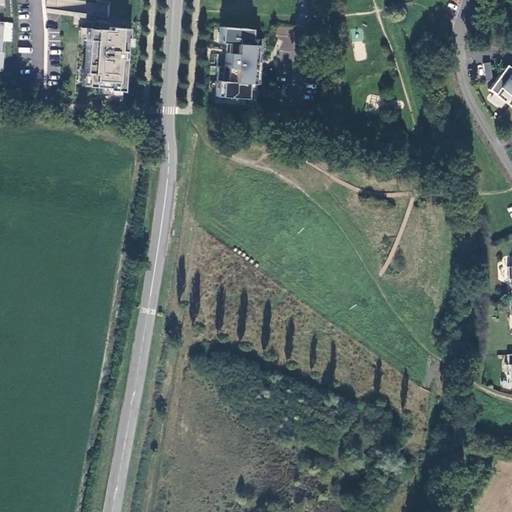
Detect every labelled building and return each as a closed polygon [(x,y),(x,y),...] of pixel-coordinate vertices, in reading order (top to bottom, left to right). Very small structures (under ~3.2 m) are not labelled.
[(84,27),(83,37),(89,37),(90,28),(101,29),(102,22),(98,21),(97,28),(84,27)] [(124,58),(124,52),(128,52),(129,38),(130,38),(130,28),(113,27),(113,23),(102,22),(101,29),(90,28),(89,37),(89,40),(91,40),(89,73),(91,73),(90,86),(103,87),(102,94),(122,96),(125,96),(126,83),(127,58),(124,58)] [(224,67),(216,66),(216,67),(214,104),(255,106),(255,101),(244,100),(244,98),(245,91),(256,91),(259,45),(248,44),(249,29),(247,29),(219,27),(218,43),(226,43),(224,67)] [(489,63),(482,64),(484,81),(491,80),(489,63)] [(511,69),(506,65),(488,89),(511,107),(511,73),(511,72),(511,70),(511,69)] [(244,100),(255,101),(256,91),(245,91),(244,98),(244,100)]
